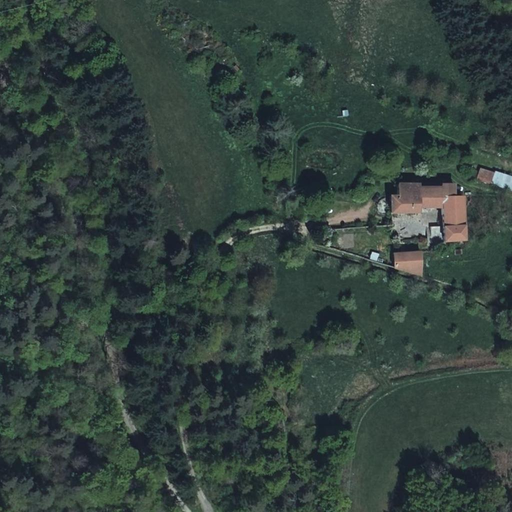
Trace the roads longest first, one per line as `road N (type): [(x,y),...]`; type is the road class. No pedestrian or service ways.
road 1 (unclassified): [(0,56),(9,96),(110,288),(134,411),(186,511)]
road 2 (unclassified): [(206,511),(185,453),(184,352),(199,297),(222,248),(262,228),(296,226)]
